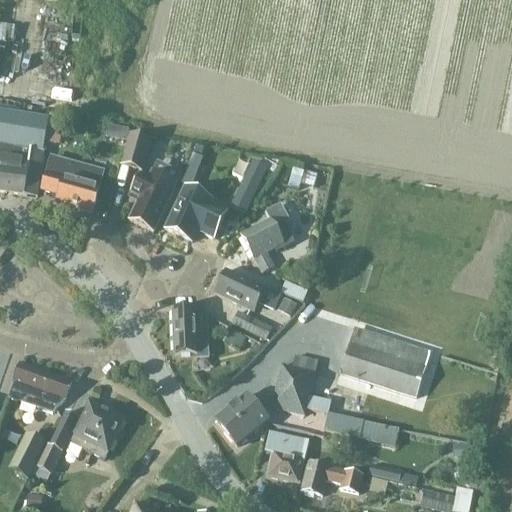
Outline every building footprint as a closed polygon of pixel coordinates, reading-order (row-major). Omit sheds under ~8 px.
[(44,142),(45,142),(48,124),(47,124),(48,120),(0,112),(0,193),(36,199),(44,154),(42,153),(44,142)] [(61,127),(48,124),(45,142),(58,145),(61,127)] [(141,174),(150,144),(129,137),(120,168),(141,174)] [(104,173),(49,158),(39,194),(56,199),(54,206),(93,216),(104,173)] [(252,164),(230,209),(245,216),(267,171),(252,164)] [(316,177),(292,170),(287,189),(298,192),(300,186),(312,190),(316,177)] [(132,194),(141,199),(130,221),(153,233),(177,184),(154,173),(150,180),(141,175),(132,194)] [(184,190),(164,231),(191,245),(192,242),(198,231),(203,234),(202,236),(213,241),(226,214),(209,206),(211,203),(184,190)] [(282,224),(272,230),(268,223),(239,240),(261,277),(272,271),(265,258),(281,248),(283,252),(293,246),(282,224)] [(264,292),(224,273),(212,297),(253,316),(257,307),(273,314),(281,297),(265,290),(264,292)] [(308,298),(313,286),(290,277),(285,289),(308,298)] [(196,312),(196,309),(170,310),(172,358),(195,358),(196,362),(208,361),(206,312),(196,312)] [(271,331),(243,317),(237,314),(231,327),(265,344),(271,331)] [(415,402),(430,355),(354,331),(338,377),(415,402)] [(310,399),(318,363),(294,358),(292,370),(281,368),(281,371),(272,410),(306,417),(307,413),(326,417),(323,434),(359,442),(363,423),(328,416),(330,404),(310,399)] [(62,405),(64,405),(72,383),(21,365),(9,399),(52,415),(62,405)] [(269,425),(246,396),(213,422),(236,451),(269,425)] [(51,476),(67,444),(103,463),(104,460),(105,460),(125,422),(89,403),(80,420),(68,414),(50,447),(48,446),(36,468),(51,476)] [(308,441),(270,433),(266,446),(275,448),(269,476),(299,483),(308,441)] [(34,470),(45,447),(34,442),(17,474),(29,481),(35,471),(34,470)] [(469,460),(469,447),(452,447),(452,460),(469,460)] [(363,479),(345,474),(308,465),(302,492),(323,497),(326,483),(339,486),(338,493),(359,498),(363,479)] [(386,485),(371,481),(368,495),(383,499),(386,485)] [(451,511),(454,499),(423,492),(419,510),(428,511),(451,511)]
